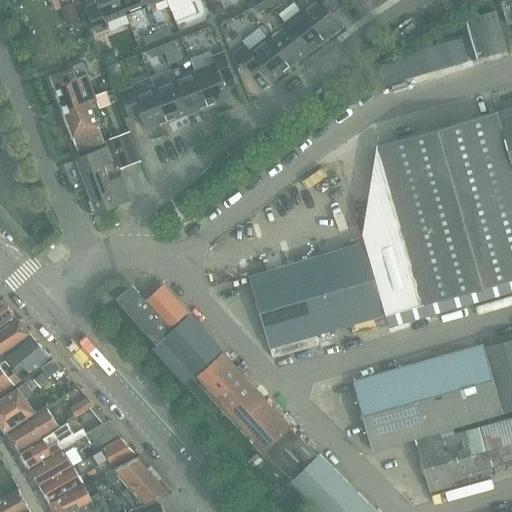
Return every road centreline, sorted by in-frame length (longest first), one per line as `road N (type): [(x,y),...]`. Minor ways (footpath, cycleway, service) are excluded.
road 1 (unclassified): [(163,261),(370,109),(511,69)]
road 2 (residential): [(136,252),(143,210),(413,0)]
road 3 (secondary): [(226,511),(44,308)]
road 4 (unclassified): [(282,391),(311,369),(511,310)]
road 5 (residential): [(91,264),(0,52)]
road 6 (unclassified): [(282,391),(163,261)]
road 7 (unclassified): [(399,511),(282,391)]
